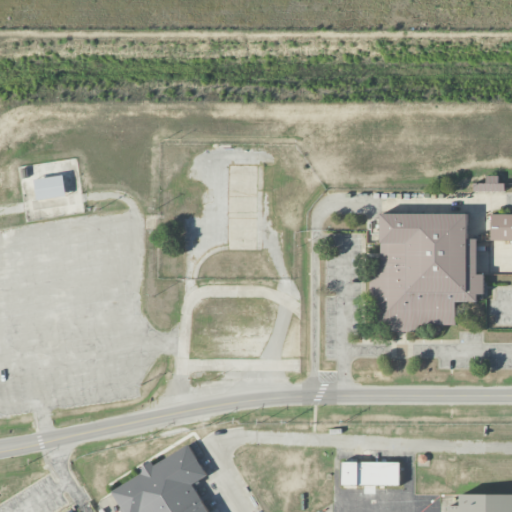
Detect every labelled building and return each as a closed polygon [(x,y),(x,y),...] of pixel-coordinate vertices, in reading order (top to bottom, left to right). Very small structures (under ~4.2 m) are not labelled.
[(34,178),(63,174),(67,194),(37,199),(34,178)] [(473,190),(473,182),(486,182),(486,174),(499,174),(498,182),(505,182),(505,190),(473,190)] [(382,211),(468,212),(468,237),(477,237),(477,273),(484,273),(484,293),(477,293),(478,301),(456,302),(455,325),(419,324),(420,331),(390,331),(391,324),(369,324),(370,276),(378,276),(378,263),(381,263),(382,211)] [(491,213),(511,213),(511,239),(491,239),(491,213)] [(124,511),(112,491),(141,473),(139,469),(152,460),(154,464),(189,443),(208,475),(193,483),(210,511),(124,511)] [(399,461),(400,485),(342,485),(342,461),(399,461)] [(448,505),(448,511),(511,511),(511,492),(460,492),(460,505),(448,505)]
